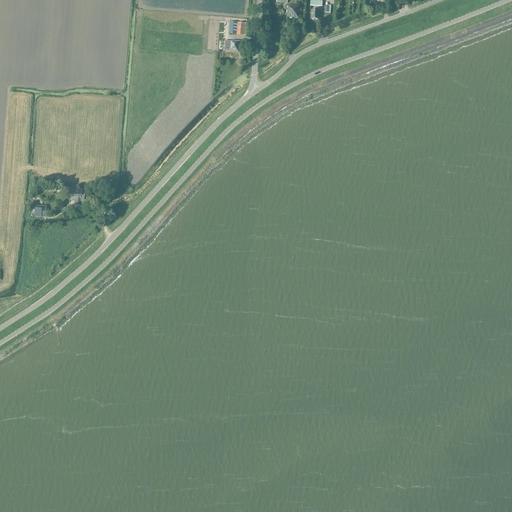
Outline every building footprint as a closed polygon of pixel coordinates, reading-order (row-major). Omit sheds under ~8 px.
[(288,18),(298,18),(299,8),(296,7),(296,6),(288,6),(288,18)] [(311,19),(319,20),(320,11),(311,10),(311,19)] [(216,51),(217,20),(206,20),(205,50),(216,51)] [(228,34),(247,36),(248,24),(229,22),(228,34)] [(229,51),(238,52),(238,46),(239,46),(240,42),(233,41),(233,42),(229,41),(229,51)] [(64,187),(64,193),(64,196),(64,197),(65,197),(76,199),(75,205),(80,206),(80,204),(86,204),(86,201),(88,202),(89,200),(87,198),(87,194),(89,192),(89,191),(82,190),(77,189),(78,188),(64,187)]
